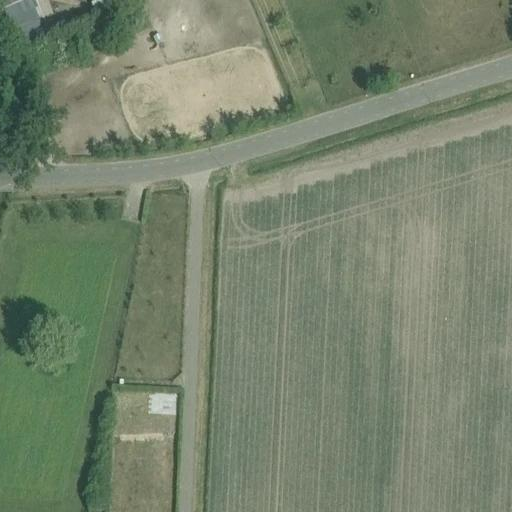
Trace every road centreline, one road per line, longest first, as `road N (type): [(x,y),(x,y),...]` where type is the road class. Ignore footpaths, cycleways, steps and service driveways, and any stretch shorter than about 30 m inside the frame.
road 1 (unclassified): [(188,511),(194,166)]
road 2 (unclassified): [(194,166),(511,71)]
road 3 (unclassified): [(194,166),(0,178)]
